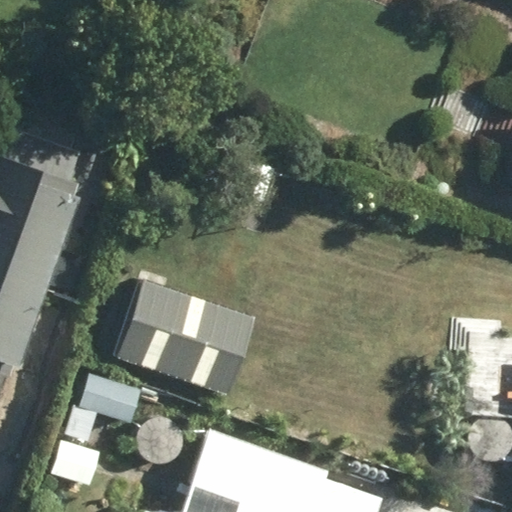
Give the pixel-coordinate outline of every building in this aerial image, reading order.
[(0,312),(61,147),(0,125),(0,312)] [(63,302),(97,215),(72,206),(38,292),(63,302)] [(177,338),(130,323),(117,362),(164,378),(177,338)] [(78,367),(69,392),(100,402),(108,378),(78,367)] [(361,511),(368,493),(309,471),(310,468),(192,423),(159,511),(361,511)]
